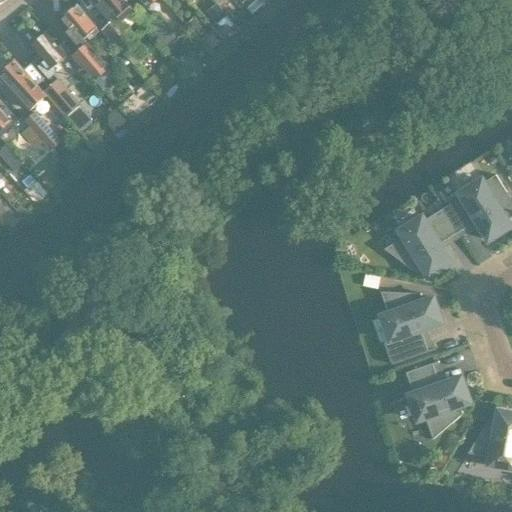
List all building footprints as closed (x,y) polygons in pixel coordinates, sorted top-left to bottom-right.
[(124,0),(98,0),(101,4),(98,7),(112,24),(103,32),(124,56),(125,55),(136,67),(148,56),(138,44),(139,43),(122,23),(135,12),(124,0)] [(157,0),(140,0),(148,8),(157,0)] [(217,4),(207,13),(216,23),(226,15),(217,4)] [(100,32),(77,5),(62,19),(72,30),(68,33),(78,46),(88,38),(91,41),(100,32)] [(148,25),(170,50),(180,41),(158,16),(148,25)] [(194,19),(186,25),(197,38),(204,32),(194,19)] [(34,63),(49,80),(58,73),(54,69),(67,58),(46,34),(29,48),(39,59),(34,63)] [(89,44),(74,57),(94,80),(109,67),(89,44)] [(0,74),(0,75),(31,111),(46,98),(14,61),(0,74)] [(58,80),(45,92),(61,111),(67,118),(79,130),(84,131),(92,124),(93,119),(81,106),(58,80)] [(0,108),(0,137),(1,138),(13,127),(20,121),(8,108),(3,112),(0,108)] [(37,113),(27,121),(51,150),(61,141),(37,113)] [(29,127),(22,134),(28,141),(36,134),(29,127)] [(8,146),(0,153),(0,155),(14,172),(23,165),(8,146)] [(462,197),(443,209),(458,233),(477,221),(489,241),(511,227),(506,218),(511,214),(511,200),(497,175),(484,183),(482,180),(460,194),(462,197)] [(404,238),(385,250),(416,273),(424,269),(429,278),(452,264),(440,245),(458,233),(443,209),(425,221),(423,217),(400,231),(404,238)] [(421,294),(381,292),(388,311),(389,314),(382,316),(390,340),(384,342),(392,364),(392,365),(402,361),(435,350),(434,349),(428,351),(421,331),(443,323),(434,298),(424,302),(423,299),(421,294)] [(439,362),(406,373),(414,394),(410,396),(419,421),(426,418),(433,440),(463,414),(461,406),(470,403),(462,378),(440,385),(433,365),(439,363),(439,362)] [(511,413),(499,411),(497,422),(489,420),(468,454),(491,458),(489,465),(511,469),(511,413)]
